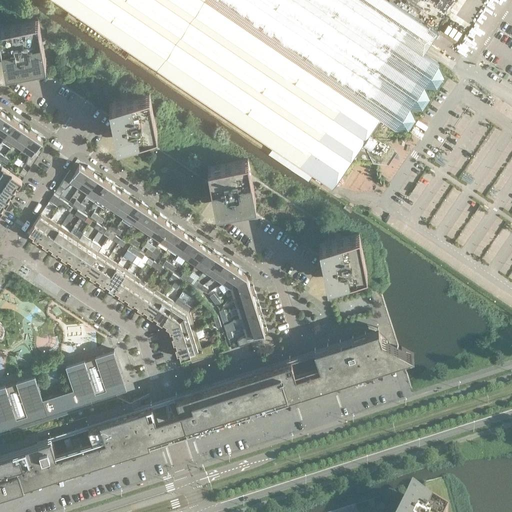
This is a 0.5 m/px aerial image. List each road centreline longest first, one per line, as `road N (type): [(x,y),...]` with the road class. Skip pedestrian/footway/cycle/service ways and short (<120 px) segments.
road 1 (unclassified): [(317,410),(279,283),(73,141)]
road 2 (secondary): [(511,377),(189,481)]
road 3 (secondary): [(207,511),(511,414)]
road 4 (unclassified): [(189,481),(140,335),(5,244)]
road 5 (unclassified): [(5,244),(73,141)]
